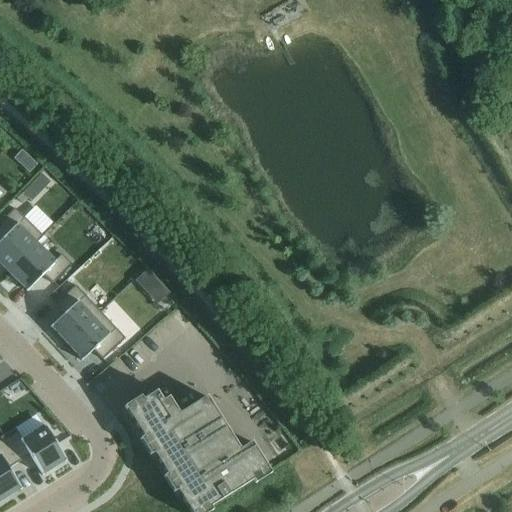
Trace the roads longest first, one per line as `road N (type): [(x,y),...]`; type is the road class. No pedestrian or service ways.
road 1 (residential): [(34,511),(90,475),(100,448),(0,327)]
road 2 (secondary): [(360,511),(511,414)]
